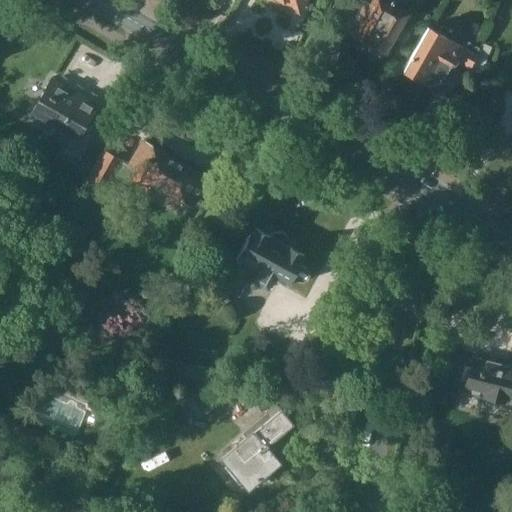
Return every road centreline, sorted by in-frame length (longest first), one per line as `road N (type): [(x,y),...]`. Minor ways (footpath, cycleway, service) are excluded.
road 1 (tertiary): [(435,195),(79,0)]
road 2 (unclassified): [(373,511),(422,212),(435,195)]
